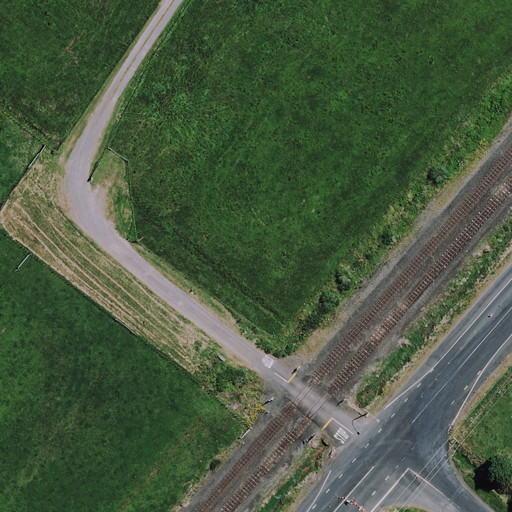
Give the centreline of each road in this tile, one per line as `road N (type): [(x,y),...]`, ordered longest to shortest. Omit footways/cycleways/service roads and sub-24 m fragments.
road 1 (unclassified): [(83,195),(111,253),(385,452)]
road 2 (track): [(83,195),(185,0)]
road 3 (secondary): [(385,452),(511,307)]
